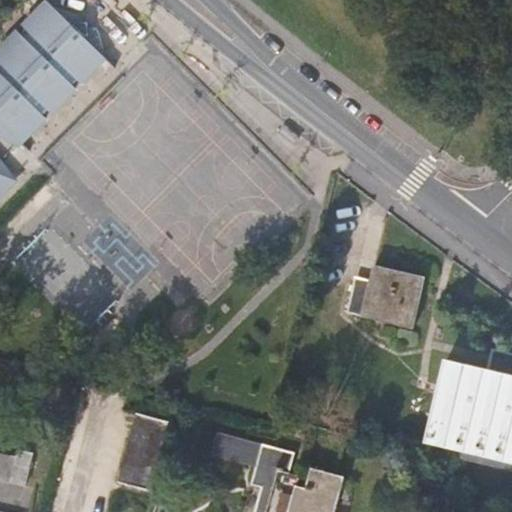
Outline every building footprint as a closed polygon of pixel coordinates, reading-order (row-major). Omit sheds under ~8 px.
[(283,0),(290,28),(325,20),(319,0),(283,0)] [(47,2),(46,3),(23,26),(26,29),(21,34),(18,31),(0,49),(0,137),(1,138),(4,140),(6,141),(8,142),(11,144),(14,145),(16,147),(18,147),(21,143),(46,118),(44,115),(48,110),(51,113),(76,88),(73,85),(78,81),(80,83),(105,58),(86,39),(88,36),(88,22),(81,16),(74,25),(73,24),(74,22),(74,19),(73,16),(72,14),(71,12),(69,10),(67,8),(65,8),(63,7),(60,7),(57,7),(55,8),(47,2)] [(86,39),(105,58),(97,30),(88,22),(88,36),(86,39)] [(26,148),(21,143),(18,147),(23,150),(30,152),(26,148)] [(0,196),(16,181),(1,162),(0,160),(0,196)] [(374,266),(369,288),(354,284),(347,313),(415,330),(426,278),(374,266)] [(447,362),(425,452),(511,472),(511,354),(495,351),(490,372),(447,362)] [(136,414),(119,482),(152,491),(170,423),(136,414)] [(297,454),(218,434),(213,455),(257,466),(252,485),(262,488),(256,511),(336,511),(346,477),(312,469),(308,488),(298,485),(299,477),(291,474),(297,454)] [(17,449),(16,456),(0,452),(0,479),(26,486),(33,453),(17,449)]
